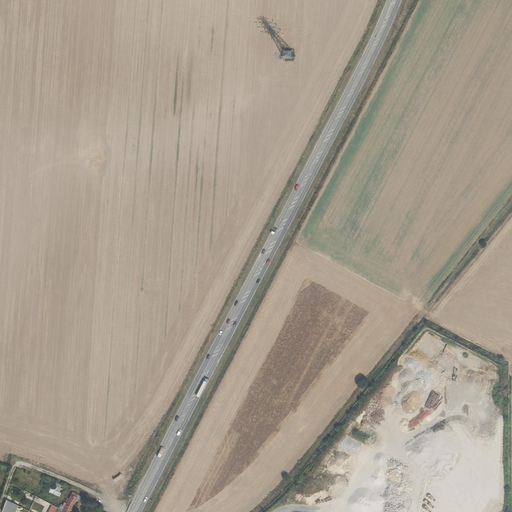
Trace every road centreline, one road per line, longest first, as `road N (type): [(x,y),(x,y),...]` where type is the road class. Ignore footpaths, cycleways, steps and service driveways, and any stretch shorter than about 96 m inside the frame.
road 1 (primary): [(139,511),(399,0)]
road 2 (primary): [(389,0),(130,511)]
road 3 (track): [(258,511),(511,207)]
